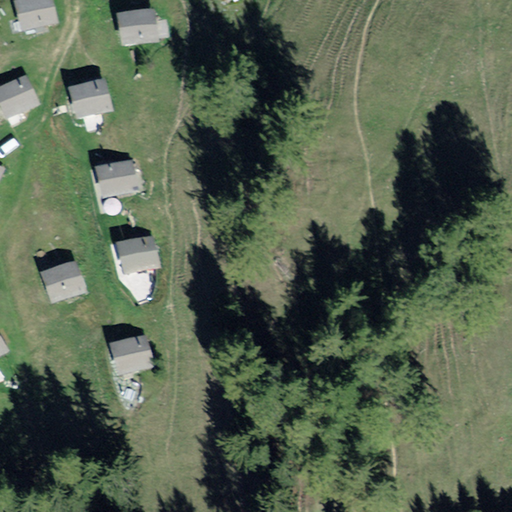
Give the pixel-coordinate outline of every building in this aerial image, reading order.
[(50,0),(8,0),(3,1),(10,35),(56,25),(50,0)] [(157,9),(111,15),(115,48),(161,42),(157,9)] [(0,120),(36,104),(23,76),(0,86),(0,120)] [(110,80),(58,91),(65,124),(117,112),(110,80)] [(138,156),(94,163),(99,197),(143,190),(138,156)] [(156,233),(110,243),(118,279),(164,268),(156,233)] [(79,258),(36,272),(47,306),(91,291),(79,258)] [(152,334),(107,345),(115,377),(160,366),(152,334)] [(0,357),(8,354),(0,338),(0,357)]
